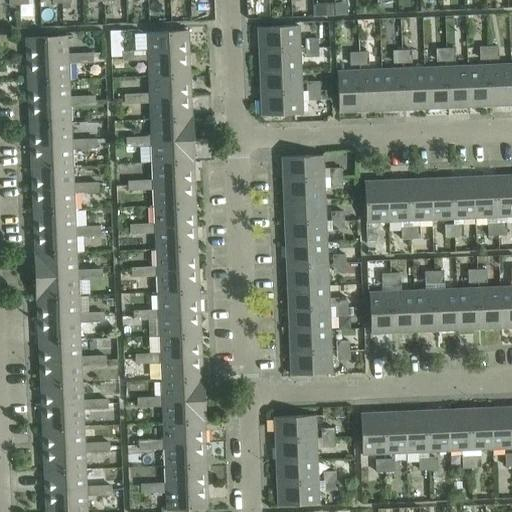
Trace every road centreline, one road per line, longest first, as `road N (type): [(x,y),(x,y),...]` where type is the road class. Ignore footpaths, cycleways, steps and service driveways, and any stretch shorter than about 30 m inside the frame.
road 1 (residential): [(235,138),(511,128)]
road 2 (residential): [(511,381),(247,390)]
road 3 (residential): [(247,390),(235,138)]
road 4 (residential): [(235,138),(230,0)]
road 5 (residential): [(251,511),(247,390)]
